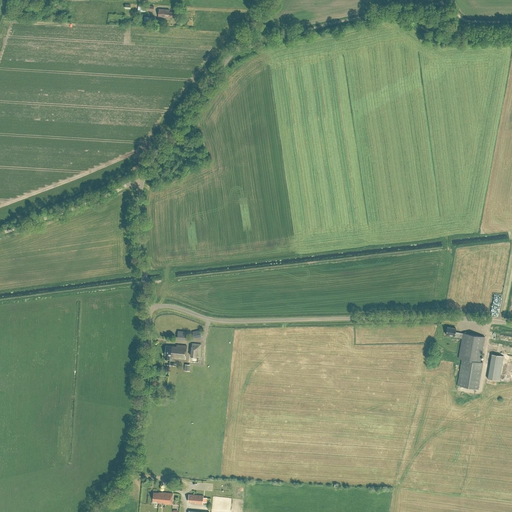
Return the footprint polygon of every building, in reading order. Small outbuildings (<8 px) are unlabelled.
[(158,17),(159,17),(169,18),(169,17),(175,17),(175,13),(175,12),(170,11),(170,9),(158,9),(158,17)] [(446,334),(454,336),(454,337),(462,338),(459,359),(462,359),(457,385),(478,389),(483,362),(480,362),(484,336),(463,333),(456,332),(456,328),(447,327),(446,334)] [(187,339),(187,331),(178,330),(177,338),(187,339)] [(200,357),(201,344),(192,343),(191,356),(200,357)] [(186,359),(187,346),(177,345),(177,347),(166,346),(165,359),(170,360),(170,356),(172,356),(171,357),(186,359)] [(492,354),(487,378),(499,380),(504,356),(492,354)] [(158,503),(161,503),(161,502),(164,502),(164,503),(172,504),(173,493),(162,492),(159,492),(159,493),(153,492),(152,500),(158,500),(158,503)] [(195,503),(203,504),(203,495),(189,494),(188,500),(195,501),(195,503)]
